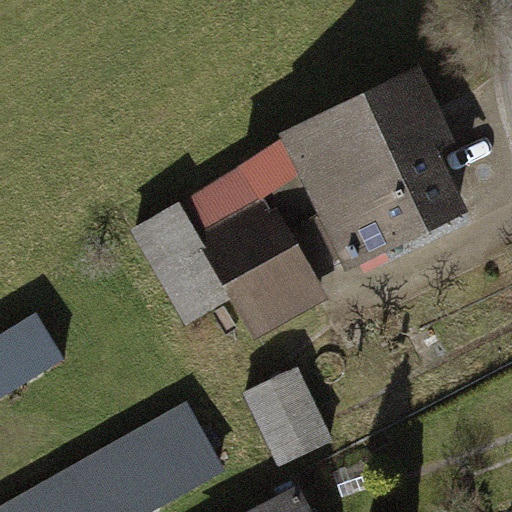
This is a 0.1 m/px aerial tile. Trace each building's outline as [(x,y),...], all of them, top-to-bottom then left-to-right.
[(466,199),(404,83),(281,148),(300,183),(343,264),(466,199)] [(281,148),(126,230),(181,334),(230,307),(252,347),(327,307),(269,199),(300,183),(281,148)] [(44,312),(0,338),(0,401),(72,358),(44,312)] [(303,375),(247,399),(278,471),(334,446),(303,375)] [(161,511),(227,477),(190,409),(0,511),(161,511)] [(309,511),(296,488),(254,511),(309,511)]
